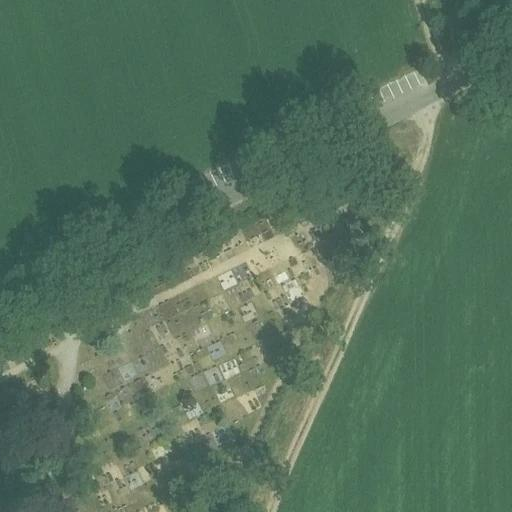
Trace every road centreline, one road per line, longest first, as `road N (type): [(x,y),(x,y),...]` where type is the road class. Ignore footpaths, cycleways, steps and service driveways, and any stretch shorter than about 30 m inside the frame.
road 1 (unclassified): [(0,324),(511,80)]
road 2 (track): [(270,511),(412,184),(431,118)]
